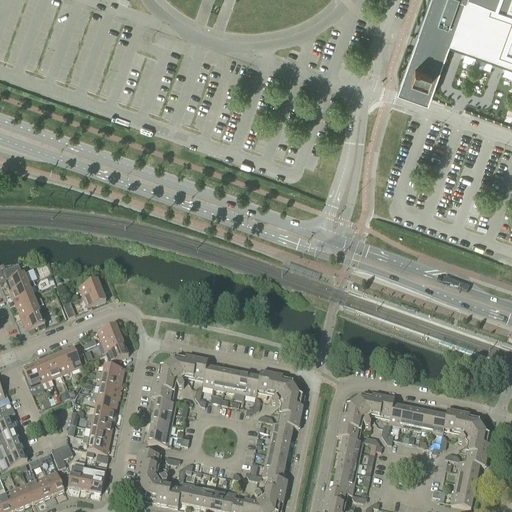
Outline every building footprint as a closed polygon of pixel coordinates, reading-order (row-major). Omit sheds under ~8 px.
[(511,0),(428,0),(397,88),(428,99),(449,41),(511,63),(511,0)] [(9,294),(34,284),(32,281),(27,283),(23,275),(4,283),(9,294)] [(82,300),(101,293),(96,282),(78,290),(82,300)] [(13,304),(32,296),(29,289),(35,287),(34,284),(9,294),(13,304)] [(105,303),(101,293),(82,300),(86,311),(105,303)] [(17,314),(42,304),(40,300),(35,303),(32,296),(13,304),(17,314)] [(43,307),(42,304),(17,314),(21,324),(40,316),(37,309),(43,307)] [(75,318),(73,312),(66,315),(68,321),(75,318)] [(44,327),(40,316),(21,324),(25,334),(36,330),(38,333),(45,330),(44,327)] [(96,335),(101,345),(119,337),(115,327),(96,335)] [(105,355),(124,348),(119,337),(101,345),(105,355)] [(128,358),(124,348),(105,355),(109,366),(128,358)] [(77,359),(75,354),(73,349),(66,352),(67,354),(63,355),(71,374),(81,370),(77,359)] [(71,374),(63,355),(53,359),(61,378),(71,374)] [(61,378),(53,359),(43,363),(51,382),(61,378)] [(182,377),(185,362),(174,360),(174,364),(164,369),(160,369),(158,380),(172,382),(174,385),(183,379),(182,377)] [(185,360),(185,362),(182,377),(183,379),(193,381),(197,362),(185,360)] [(51,382),(43,363),(33,367),(41,386),(51,382)] [(206,370),(207,364),(206,364),(206,366),(197,364),(193,381),(203,383),(206,370)] [(41,386),(33,367),(23,372),(31,391),(41,386)] [(96,374),(96,378),(122,383),(124,371),(104,367),(102,375),(96,374)] [(217,372),(206,370),(203,383),(202,390),(213,392),(217,372)] [(223,394),(227,374),(217,372),(213,392),(223,394)] [(234,396),(238,376),(227,374),(223,394),(234,396)] [(267,396),(271,379),(261,377),(261,376),(260,375),(259,381),(257,394),(267,396)] [(244,398),(249,378),(238,376),(234,396),(244,398)] [(271,377),(271,379),(267,396),(277,398),(279,397),(282,382),(282,380),(271,377)] [(119,394),(122,383),(96,378),(95,381),(101,382),(99,389),(119,394)] [(257,394),(259,381),(249,378),(244,398),(255,401),(257,394)] [(172,394),(174,385),(172,382),(158,380),(155,379),(153,391),(154,391),(172,394)] [(282,382),(279,397),(277,398),(284,407),(285,406),(300,410),(302,399),(299,398),(292,388),(293,384),(282,382)] [(31,391),(29,391),(31,396),(43,392),(41,386),(31,391)] [(117,404),(119,394),(99,389),(98,397),(92,395),(91,399),(117,404)] [(170,404),(172,394),(154,391),(153,400),(151,400),(151,401),(156,402),(170,405),(170,404)] [(222,406),(223,398),(213,397),(212,405),(222,406)] [(380,420),(383,402),(384,401),(372,398),(371,401),(368,416),(369,418),(380,420)] [(115,415),(117,404),(91,399),(90,403),(96,404),(95,411),(115,415)] [(368,416),(371,401),(361,399),(360,402),(350,409),(346,408),(344,419),(359,422),(360,423),(369,418),(368,416)] [(176,406),(170,404),(170,405),(156,402),(154,413),(174,417),(176,406)] [(392,408),(393,408),(394,403),(393,403),(392,404),(383,402),(380,420),(390,422),(392,408)] [(302,410),(300,410),(285,406),(284,407),(281,418),(298,422),(300,422),(302,410)] [(399,430),(403,410),(393,408),(392,408),(390,422),(388,428),(399,430)] [(0,414),(3,422),(16,417),(13,409),(0,414)] [(409,432),(414,412),(403,410),(399,430),(409,432)] [(113,426),(115,415),(95,411),(94,418),(88,417),(87,420),(113,426)] [(421,435),(425,415),(414,412),(409,432),(421,435)] [(172,427),(174,417),(154,413),(152,424),(172,427)] [(453,435),(457,417),(448,416),(448,414),(446,414),(445,419),(446,419),(443,433),(453,435)] [(431,437),(436,417),(425,415),(421,435),(431,437)] [(74,438),(79,417),(73,416),(68,437),(74,438)] [(465,436),(468,421),(469,418),(457,416),(457,417),(453,435),(464,437),(465,436)] [(446,419),(445,419),(436,417),(431,437),(442,439),(443,433),(446,419)] [(298,422),(281,418),(279,428),(292,431),(298,432),(298,431),(297,431),(298,422)] [(360,423),(359,422),(344,419),(341,418),(339,430),(340,430),(358,434),(360,423)] [(111,436),(113,426),(87,420),(86,424),(92,425),(91,432),(111,436)] [(479,423),(468,421),(465,436),(464,437),(470,446),(472,445),(486,448),(488,438),(485,437),(478,427),(479,423)] [(0,426),(0,438),(14,432),(10,422),(0,426)] [(170,438),(172,427),(152,424),(150,434),(170,438)] [(292,431),(279,428),(273,427),(270,438),(290,442),(292,431)] [(356,444),(358,434),(340,430),(338,440),(337,440),(337,441),(342,442),(356,444)] [(0,450),(18,442),(14,432),(0,438),(0,450)] [(109,447),(111,436),(91,432),(89,439),(83,438),(83,441),(109,447)] [(167,449),(170,438),(150,434),(148,445),(167,449)] [(288,452),(290,442),(270,438),(268,448),(288,452)] [(106,458),(109,447),(83,441),(82,445),(88,446),(86,453),(106,458)] [(181,441),(180,448),(187,450),(188,443),(181,441)] [(23,453),(18,442),(0,450),(0,451),(4,460),(23,453)] [(362,445),(356,444),(342,442),(340,452),(360,456),(362,445)] [(489,448),(486,448),(472,445),(470,446),(468,456),(485,460),(486,460),(489,448)] [(68,447),(62,449),(67,461),(72,459),(68,447)] [(286,463),(288,452),(268,448),(266,459),(286,463)] [(67,461),(62,449),(57,452),(61,463),(63,463),(67,461)] [(61,463),(57,452),(51,454),(56,465),(61,463)] [(358,467),(360,456),(340,452),(338,463),(358,467)] [(27,463),(23,453),(4,460),(8,471),(27,463)] [(139,465),(157,468),(159,458),(140,454),(140,455),(141,455),(139,465)] [(485,460),(468,456),(465,467),(479,469),(479,470),(484,471),(484,469),(483,469),(485,460)] [(49,458),(40,462),(42,467),(51,463),(49,458)] [(96,464),(107,466),(108,460),(97,458),(96,464)] [(284,473),(286,463),(266,459),(264,469),(284,473)] [(65,469),(63,463),(61,463),(56,465),(58,472),(65,469)] [(356,477),(358,467),(338,463),(336,473),(356,477)] [(155,479),(157,468),(139,465),(138,465),(136,476),(138,477),(154,480),(155,479)] [(477,480),(479,470),(479,469),(465,467),(459,465),(457,476),(477,480)] [(281,484),(284,473),(264,469),(262,481),(268,482),(268,481),(281,484)] [(79,492),(83,472),(72,470),(70,479),(68,490),(79,492)] [(90,494),(94,474),(83,472),(79,492),(90,494)] [(353,488),(356,477),(336,473),(333,484),(353,488)] [(56,474),(46,479),(54,498),(64,493),(56,474)] [(105,476),(94,474),(90,494),(100,496),(105,476)] [(474,491),(477,480),(457,476),(455,487),(474,491)] [(161,489),(155,479),(154,480),(138,477),(136,487),(139,488),(146,499),(145,503),(156,505),(158,491),(161,489)] [(54,498),(46,479),(36,483),(44,502),(54,498)] [(287,485),(281,484),(268,481),(268,482),(266,492),(283,495),(285,486),(286,486),(287,485)] [(44,502),(36,483),(26,487),(33,506),(44,502)] [(351,499),(353,488),(333,484),(331,494),(331,495),(345,498),(351,499)] [(189,509),(193,489),(182,486),(180,493),(178,506),(189,509)] [(33,506),(26,487),(15,491),(23,510),(33,506)] [(472,501),(474,491),(455,487),(453,497),(472,501)] [(167,508),(171,491),(161,489),(158,491),(156,505),(155,507),(167,510),(167,508)] [(199,511),(203,491),(193,489),(189,509),(199,511)] [(18,511),(23,510),(15,491),(5,495),(12,511),(18,511)] [(178,506),(180,493),(171,491),(167,508),(176,510),(176,511),(177,511),(178,506)] [(205,511),(210,511),(214,493),(203,491),(199,511),(205,511)] [(284,496),(283,495),(266,492),(264,502),(265,504),(280,507),(282,507),(284,496)] [(221,511),(225,495),(214,493),(210,511),(221,511)] [(431,500),(438,502),(440,495),(432,493),(431,500)] [(343,507),(345,498),(331,495),(331,494),(326,494),(326,495),(327,495),(325,504),(343,507)] [(12,511),(5,495),(0,497),(0,511),(12,511)] [(232,511),(234,504),(236,497),(225,495),(221,511),(232,511)] [(468,511),(470,511),(472,501),(453,497),(450,508),(468,511)] [(278,511),(280,507),(265,504),(264,502),(255,508),(256,510),(255,511),(278,511)]
